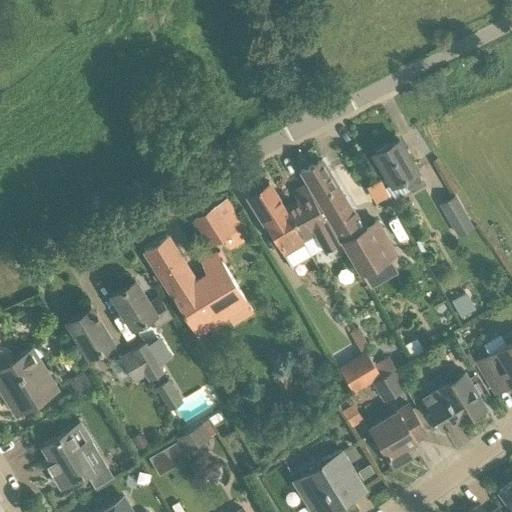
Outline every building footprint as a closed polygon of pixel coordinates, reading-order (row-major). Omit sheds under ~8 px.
[(384,187),(392,200),(424,182),(399,139),(373,154),(390,183),(384,187)] [(370,288),(381,282),(398,273),(388,256),(397,251),(378,219),(365,227),(355,210),(353,211),(322,159),(301,171),(370,288)] [(292,267),(311,257),(302,241),(286,209),(270,182),(248,194),(292,267)] [(299,201),(286,209),(302,241),(314,234),(323,250),(340,241),(306,185),(293,192),(299,201)] [(475,225),(457,192),(440,202),(458,234),(475,225)] [(222,237),(230,250),(247,239),(227,199),(194,217),(211,244),(222,237)] [(227,317),(232,325),(252,313),(216,255),(200,265),(207,275),(195,282),(166,235),(144,249),(198,336),(227,317)] [(149,318),(155,328),(172,318),(158,294),(147,300),(134,279),(110,293),(131,328),(149,318)] [(66,320),(88,357),(112,342),(97,317),(98,316),(96,312),(94,313),(90,306),(66,320)] [(349,333),(361,352),(365,350),(366,352),(371,349),(359,327),(349,333)] [(488,381),(499,374),(506,386),(511,382),(511,330),(502,337),(500,334),(482,344),(488,353),(475,361),(488,381)] [(423,350),(417,338),(405,345),(411,357),(423,350)] [(132,349),(147,374),(149,378),(162,370),(157,361),(148,347),(145,341),(132,349)] [(148,347),(157,361),(163,357),(154,344),(148,347)] [(0,386),(3,385),(8,394),(5,396),(15,413),(58,387),(33,346),(15,357),(12,351),(10,349),(7,348),(4,347),(1,347),(0,346),(0,386)] [(132,349),(119,357),(134,382),(147,374),(132,349)] [(351,358),(366,383),(380,375),(366,352),(365,350),(361,352),(351,358)] [(366,383),(351,358),(338,366),(352,392),(366,383)] [(382,399),(403,386),(392,369),(372,382),(382,399)] [(68,379),(78,397),(94,388),(83,370),(68,379)] [(281,373),(280,371),(271,377),(279,391),(280,391),(285,399),(294,394),(289,385),(291,384),(283,372),(281,373)] [(463,372),(437,388),(422,397),(441,428),(457,419),(458,421),(484,405),(463,372)] [(155,387),(169,410),(183,401),(169,378),(155,387)] [(363,419),(353,403),(342,410),(352,426),(363,419)] [(409,456),(403,445),(425,432),(408,404),(369,427),(392,466),(409,456)] [(93,441),(80,420),(41,444),(49,456),(44,459),(60,486),(93,466),(82,448),(93,441)] [(177,441),(183,452),(186,451),(210,436),(202,422),(202,421),(175,437),(177,441)] [(138,450),(148,444),(141,431),(131,437),(138,450)] [(365,488),(341,449),(293,479),(313,511),(319,511),(332,504),(334,507),(365,488)] [(358,471),(365,483),(376,475),(369,464),(358,471)] [(511,509),(511,481),(499,491),(511,509)] [(135,511),(125,494),(95,511),(135,511)]
